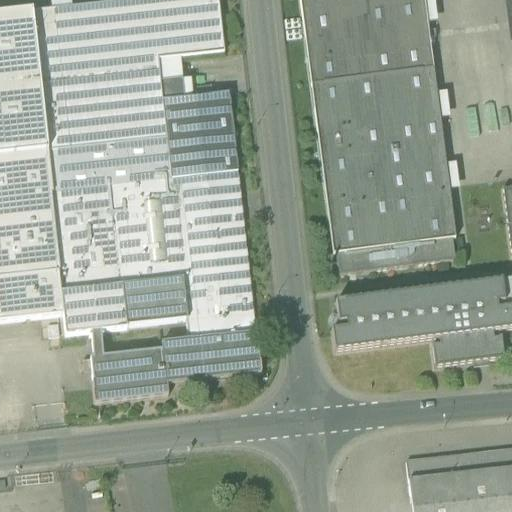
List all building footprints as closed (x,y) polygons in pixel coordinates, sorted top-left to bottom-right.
[(170,0),(31,15),(47,156),(166,143),(157,64),(180,61),(224,56),(217,0),(170,0)] [(299,0),(311,88),(434,72),(424,0),(299,0)] [(511,0),(503,0),(509,48),(511,47),(511,0)] [(0,217),(51,212),(49,198),(51,198),(51,197),(47,156),(31,15),(0,18),(0,217)] [(186,325),(189,344),(255,337),(237,176),(228,97),(185,102),(182,82),(180,61),(157,64),(166,143),(171,184),(182,283),(186,325)] [(333,258),(336,257),(452,243),(455,242),(434,72),(311,88),(333,258)] [(171,184),(166,143),(47,156),(51,197),(110,191),(171,184)] [(110,191),(121,290),(182,283),(171,184),(110,191)] [(126,333),(126,331),(125,331),(121,290),(110,191),(51,197),(51,198),(49,198),(51,212),(65,340),(90,337),(100,336),(126,333)] [(511,191),(502,192),(511,274),(511,191)] [(0,326),(63,320),(51,212),(0,217),(0,326)] [(455,264),(452,243),(336,257),(339,279),(455,264)] [(186,325),(182,283),(121,290),(125,331),(126,331),(186,325)] [(511,283),(501,285),(504,307),(496,309),(497,314),(511,312),(511,283)] [(492,337),(511,334),(511,312),(497,314),(496,309),(504,307),(501,285),(379,300),(382,323),(390,322),(390,327),(375,329),(378,352),(437,344),(438,349),(431,350),(434,373),(503,364),(501,341),(493,342),(492,337)] [(333,358),(378,352),(375,329),(390,327),(390,322),(382,323),(379,300),(334,306),(337,328),(345,327),(346,333),(331,335),(333,358)] [(57,329),(47,329),(48,342),(59,340),(57,329)] [(93,362),(102,361),(100,336),(90,337),(93,362)] [(256,336),(255,337),(189,344),(160,347),(161,354),(166,389),(261,378),(256,336)] [(166,389),(161,354),(102,361),(93,362),(90,362),(92,385),(95,408),(168,400),(166,389)] [(511,453),(405,466),(407,486),(511,473),(511,453)] [(511,511),(511,473),(407,486),(410,511),(511,511)]
